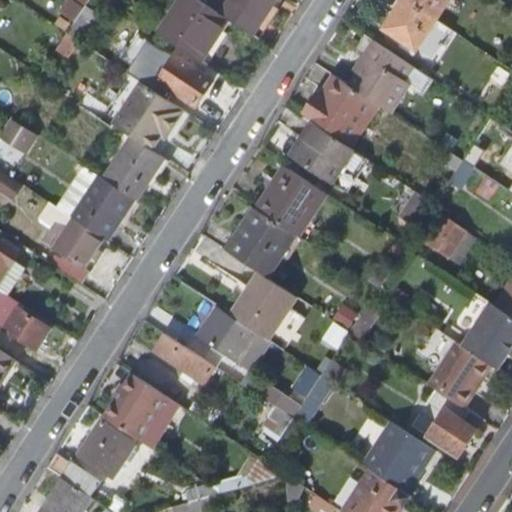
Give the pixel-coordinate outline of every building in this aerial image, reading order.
[(70,0),(68,0),(59,14),(74,25),(90,0),(75,0),(74,2),(70,0)] [(199,0),(184,0),(161,36),(203,64),(231,21),(221,14),(199,0)] [(230,0),(221,14),(231,21),(256,37),(280,0),(230,0)] [(406,0),(406,1),(438,22),(452,0),(406,0)] [(386,31),(418,52),(438,22),(406,1),(386,31)] [(112,79),(120,68),(94,51),(79,41),(72,52),(76,55),(61,77),(73,85),(70,91),(88,104),(104,81),(112,79)] [(352,88),(369,100),(392,115),(409,89),(423,98),(435,81),(377,43),(366,60),(369,62),(352,88)] [(175,58),(159,82),(201,110),(210,96),(205,92),(212,82),(175,58)] [(308,107),(311,115),(310,116),(342,138),(369,100),(352,88),(335,77),(319,101),(313,100),(308,107)] [(186,112),(143,83),(115,126),(133,138),(154,152),(163,139),(170,128),(174,131),(186,112)] [(1,136),(22,150),(33,135),(11,120),(1,136)] [(290,157),(332,185),(354,151),(317,126),(303,148),(298,144),(290,157)] [(163,139),(167,142),(174,131),(170,128),(163,139)] [(133,138),(106,180),(135,199),(137,201),(165,159),(154,152),(133,138)] [(455,157),(446,170),(455,176),(464,163),(455,157)] [(455,176),(450,184),(461,191),(474,170),(464,163),(455,176)] [(280,186),(261,213),(296,236),(301,239),(329,196),(286,167),(275,183),(280,186)] [(15,180),(33,192),(39,183),(22,171),(15,180)] [(101,177),(74,219),(88,228),(103,238),(107,241),(135,199),(106,180),(101,177)] [(256,209),(227,252),(258,273),(268,279),(296,236),(261,213),(256,209)] [(469,229),(442,212),(423,241),(449,258),(469,229)] [(46,241),(69,257),(66,262),(59,258),(54,265),(82,284),(90,271),(84,267),(91,258),(96,261),(102,252),(96,248),(103,238),(88,228),(82,237),(59,222),(46,241)] [(0,290),(10,297),(29,269),(16,261),(21,254),(3,242),(0,246),(0,290)] [(268,279),(258,273),(247,289),(249,291),(245,296),(243,295),(230,315),(259,334),(262,336),(290,293),(268,279)] [(511,282),(496,307),(497,308),(511,317),(511,282)] [(354,290),(345,285),(336,298),(356,313),(371,292),(359,283),(354,290)] [(19,307),(5,327),(38,348),(51,328),(19,307)] [(219,307),(199,336),(240,363),(259,334),(230,315),(219,307)] [(493,366),(500,371),(511,352),(511,317),(497,308),(480,334),(475,331),(465,347),(493,366)] [(336,327),(309,368),(322,376),(349,335),(336,327)] [(154,352),(205,385),(216,368),(165,334),(154,352)] [(465,347),(458,342),(429,387),(444,397),(464,410),(493,366),(465,347)] [(0,349),(0,380),(7,369),(5,368),(12,358),(0,349)] [(135,374),(105,417),(139,439),(168,396),(135,374)] [(322,376),(293,420),(299,424),(329,380),(322,376)] [(477,430),(464,422),(470,414),(464,410),(444,397),(420,432),(459,458),(477,430)] [(282,435),(293,413),(278,405),(266,427),(282,435)] [(102,420),(80,455),(87,461),(105,473),(102,477),(107,481),(106,483),(109,486),(115,479),(109,475),(124,453),(110,445),(119,431),(102,420)] [(437,453),(390,421),(360,465),(372,473),(377,476),(407,496),(437,453)] [(66,477),(92,495),(101,481),(58,452),(49,466),(66,477)] [(285,473),(287,500),(293,504),(305,487),(285,473)] [(372,473),(365,482),(371,486),(377,476),(372,473)] [(365,482),(346,511),(397,511),(401,507),(406,511),(413,500),(407,496),(377,476),(371,486),(365,482)] [(66,477),(42,511),(84,511),(95,496),(92,495),(66,477)] [(196,499),(197,511),(211,508),(207,496),(196,499)] [(311,507),(319,511),(334,511),(337,508),(318,496),(311,507)] [(169,506),(170,511),(195,511),(197,511),(196,499),(169,506)]
